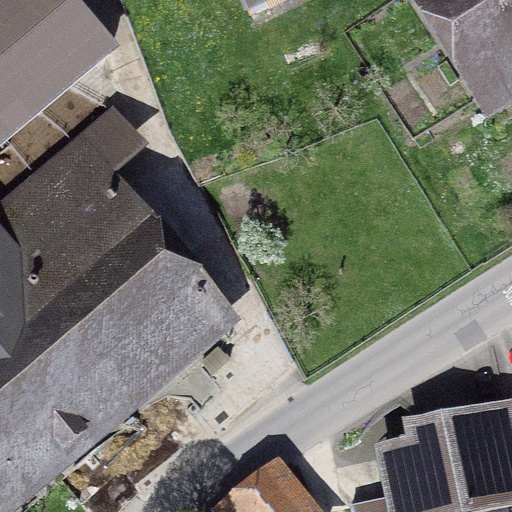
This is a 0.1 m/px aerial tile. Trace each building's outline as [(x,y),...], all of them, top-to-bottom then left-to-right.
[(60,0),(39,0),(0,33),(0,150),(110,59),(60,0)] [(511,0),(426,0),(486,93),(511,76),(511,0)] [(0,493),(213,312),(78,154),(0,219),(0,493)] [(425,450),(388,457),(396,498),(351,508),(352,511),(446,511),(511,498),(511,462),(502,418),(422,435),(425,450)] [(293,511),(279,493),(254,511),(293,511)]
